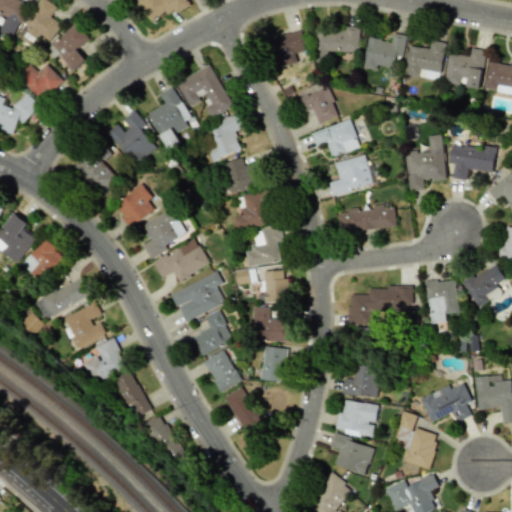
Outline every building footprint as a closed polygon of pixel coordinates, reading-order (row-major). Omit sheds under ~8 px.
[(27,3),(19,0),(0,0),(0,13),(4,15),(1,23),(15,30),(27,3)] [(56,7),(46,0),(38,0),(20,26),(36,38),(38,34),(48,41),(60,24),(49,16),(56,7)] [(134,0),(136,4),(152,22),(157,17),(173,10),(175,12),(189,6),(186,0),(134,0)] [(85,60),(75,48),(87,38),(75,23),(50,43),(71,71),(85,60)] [(358,28),(316,27),(315,60),(327,60),(327,51),(358,52),(358,28)] [(276,66),(296,63),(294,52),(305,50),(302,31),(271,36),(276,66)] [(367,37),(362,68),(375,69),(375,65),(393,67),(395,54),(402,55),(405,34),(391,32),(390,41),(367,37)] [(444,43),(430,40),(428,48),(408,45),(402,73),(438,80),(444,43)] [(478,88),(485,50),(470,47),(469,56),(447,53),(443,82),(458,84),(460,77),(466,78),(465,86),(478,88)] [(488,62),(483,89),(511,93),(511,56),(511,65),(488,62)] [(44,63),(36,71),(27,63),(15,76),(40,100),(60,78),(44,63)] [(231,106),(209,64),(175,82),(188,106),(199,100),(197,96),(204,92),(210,103),(203,106),(209,117),(231,106)] [(167,149),(178,142),(172,131),(191,121),(171,85),(157,93),(163,103),(146,112),(167,149)] [(338,115),(326,87),(295,99),(300,113),(311,108),(318,124),(338,115)] [(0,129),(11,134),(16,122),(20,126),(39,105),(25,93),(11,108),(1,104),(3,98),(0,96),(0,129)] [(139,128),(145,124),(133,109),(121,119),(128,127),(123,131),(117,123),(107,131),(134,164),(154,147),(139,128)] [(239,149),(232,130),(242,127),(237,113),(212,122),(215,128),(202,133),(212,159),(239,149)] [(310,132),(315,145),(326,142),(331,156),(359,147),(349,119),(310,132)] [(407,190),(423,189),(422,180),(444,178),(440,134),(426,135),(428,150),(404,152),(407,190)] [(491,171),(494,146),(484,145),(483,148),(450,144),(448,163),(452,163),(450,177),(465,179),(466,168),(491,171)] [(101,195),(117,181),(89,150),(73,165),(101,195)] [(334,161),(338,179),(328,181),(331,194),(371,185),(364,154),(334,161)] [(221,162),(229,191),(263,183),(258,162),(243,166),(241,157),(221,162)] [(511,169),(486,189),(494,199),(501,194),(511,208),(511,169)] [(151,196),(139,183),(113,206),(131,227),(153,207),(147,201),(151,196)] [(241,195),(246,210),(231,215),(236,231),(275,219),(265,188),(241,195)] [(395,227),(393,204),(372,206),(372,208),(337,211),(339,232),(395,227)] [(185,233),(171,207),(139,225),(148,240),(141,244),(149,258),(167,249),(164,244),(185,233)] [(23,227),(26,223),(15,213),(0,230),(0,250),(14,262),(35,238),(23,227)] [(279,260),(275,241),(282,240),(279,226),(252,231),(255,247),(244,249),(247,266),(279,260)] [(498,256),(511,258),(511,227),(504,226),(498,256)] [(63,257),(43,238),(28,254),(38,263),(29,272),(40,281),(63,257)] [(208,263),(193,238),(153,263),(161,277),(172,271),(178,281),(208,263)] [(501,292),(495,284),(504,278),(494,262),(462,283),(477,307),(501,292)] [(235,284),(255,282),(254,268),(234,270),(235,284)] [(223,302),(215,285),(222,282),(216,270),(168,293),(175,306),(177,305),(185,321),(223,302)] [(287,277),(282,278),(282,270),(262,270),(263,301),(288,300),(287,277)] [(454,278),(425,281),(429,323),(445,321),(444,313),(458,311),(454,278)] [(38,310),(44,308),(47,314),(88,296),(81,279),(33,298),(38,310)] [(411,286),(367,286),(367,294),(348,294),(347,324),(373,324),(373,311),(411,311),(411,286)] [(62,316),(67,327),(64,328),(73,349),(105,334),(99,321),(92,325),(89,319),(100,314),(95,302),(62,316)] [(252,306),(252,339),(287,340),(288,319),(267,318),(268,307),(252,306)] [(232,340),(218,309),(203,316),(208,328),(189,336),(197,355),(232,340)] [(42,324),(30,312),(17,325),(29,337),(42,324)] [(93,346),(97,355),(81,362),(90,382),(125,366),(112,337),(93,346)] [(260,379),(282,381),(285,348),(263,346),(260,379)] [(203,359),(218,391),(239,381),(224,349),(203,359)] [(340,393),(376,398),(380,367),(353,363),(351,378),(343,377),(340,393)] [(131,419),(150,409),(128,369),(110,379),(131,419)] [(511,379),(497,380),(497,374),(474,376),(477,409),(500,407),(501,422),(511,421),(511,379)] [(418,398),(429,422),(452,411),(457,421),(471,415),(465,403),(470,400),(462,382),(449,388),(448,384),(418,398)] [(244,434),(262,425),(242,386),(224,396),(244,434)] [(334,429),(371,434),(373,423),(374,423),(377,404),(343,399),(341,412),(337,412),(334,429)] [(393,438),(408,443),(417,415),(402,411),(393,438)] [(181,453),(159,414),(146,422),(168,460),(181,453)] [(427,468),(438,435),(413,427),(403,461),(427,468)] [(373,446),(332,434),(328,447),(337,450),(333,465),(364,475),(373,446)] [(384,487),(394,510),(409,503),(413,511),(424,511),(436,507),(428,490),(438,486),(432,473),(405,485),(403,479),(384,487)] [(340,511),(335,508),(351,489),(332,474),(304,508),(308,511),(340,511)]
